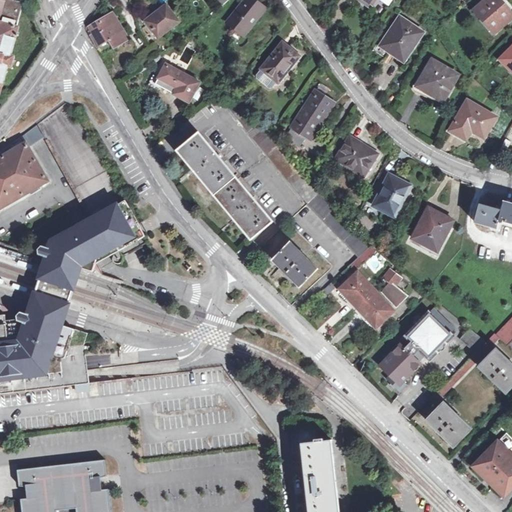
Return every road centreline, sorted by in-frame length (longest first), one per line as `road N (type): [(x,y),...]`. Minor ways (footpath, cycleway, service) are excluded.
road 1 (unclassified): [(477,511),(229,264)]
road 2 (residential): [(511,181),(464,172),(402,137),(365,106),(291,0)]
road 3 (unclassified): [(107,102),(177,205),(229,264)]
